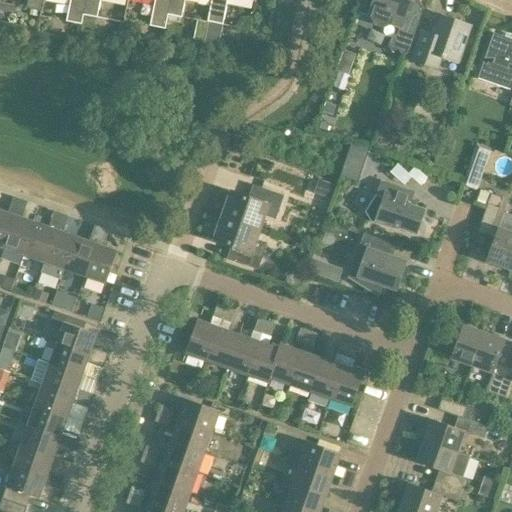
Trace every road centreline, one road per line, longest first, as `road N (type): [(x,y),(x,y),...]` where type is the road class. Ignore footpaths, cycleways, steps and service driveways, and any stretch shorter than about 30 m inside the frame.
road 1 (residential): [(77,511),(161,275),(171,271)]
road 2 (residential): [(171,271),(412,353)]
road 3 (residential): [(357,511),(412,353)]
road 4 (residential): [(171,271),(213,152)]
